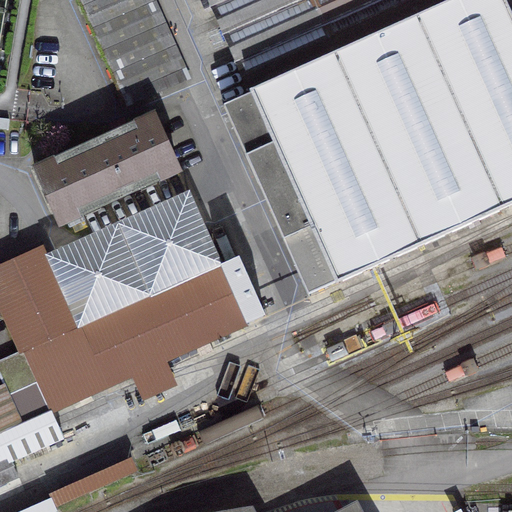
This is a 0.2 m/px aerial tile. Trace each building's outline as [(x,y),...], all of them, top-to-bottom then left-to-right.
[(192,77),(156,0),(80,0),(77,2),(126,108),(192,77)] [(230,49),(253,100),(261,117),(335,284),(511,205),(511,0),(208,0),(218,21),(230,49)] [(183,178),(154,115),(90,144),(30,171),(59,235),(183,178)] [(44,260),(77,335),(219,273),(223,271),(188,195),(49,258),(44,260)] [(45,249),(0,268),(0,314),(20,358),(24,355),(50,413),(52,417),(132,381),(167,366),(245,331),(243,326),(220,275),(219,273),(77,335),(44,260),(49,258),(45,249)] [(241,266),(220,275),(243,326),(264,317),(241,266)] [(167,366),(132,381),(143,404),(177,389),(167,366)] [(55,423),(52,417),(50,413),(0,435),(0,471),(65,443),(55,423)]
